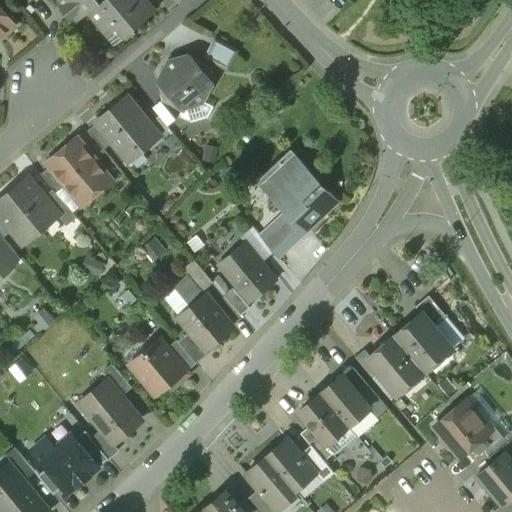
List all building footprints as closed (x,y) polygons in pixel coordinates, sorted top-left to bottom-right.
[(57,0),(76,22),(88,12),(102,0),(57,0)] [(102,0),(88,12),(104,31),(118,20),(128,31),(153,10),(144,0),(102,0)] [(0,8),(0,37),(14,26),(0,8)] [(236,51),(215,40),(205,58),(226,69),(236,51)] [(205,65),(188,56),(168,62),(159,79),(165,99),(183,108),(184,108),(190,122),(207,117),(212,107),(202,101),(211,84),(205,65)] [(126,99),(107,113),(106,112),(94,122),(95,123),(111,143),(119,153),(130,145),(134,150),(154,134),(126,99)] [(111,143),(95,123),(86,130),(102,150),(111,143)] [(110,182),(75,138),(64,147),(68,152),(61,158),(56,158),(51,162),(50,167),(49,168),(64,186),(80,206),(110,182)] [(324,192),(288,153),(261,178),(291,210),(286,214),(294,223),(299,218),(308,228),(334,203),(335,198),(329,192),(324,192)] [(64,186),(49,168),(40,175),(53,190),(55,193),(64,186)] [(43,199),(26,179),(0,200),(0,219),(11,232),(18,241),(38,224),(42,229),(56,217),(57,216),(43,199)] [(55,193),(53,190),(43,199),(57,216),(56,217),(65,228),(76,218),(55,193)] [(11,232),(0,219),(0,235),(3,239),(11,232)] [(277,222),(261,238),(277,257),(294,241),(277,222)] [(10,252),(0,239),(0,258),(1,259),(10,252)] [(275,282),(243,243),(217,264),(249,303),(275,282)] [(212,283),(193,260),(182,269),(187,274),(201,292),(202,291),(212,283)] [(201,292),(187,274),(174,288),(190,307),(177,318),(189,331),(204,350),(205,349),(232,327),(205,295),(202,291),(201,292)] [(246,306),(232,289),(223,296),(237,313),(246,306)] [(446,316),(428,295),(416,306),(421,312),(422,312),(434,326),(446,316)] [(434,326),(422,312),(421,312),(394,335),(425,372),(453,348),(434,326)] [(204,350),(189,331),(177,341),(195,363),(208,353),(205,349),(204,350)] [(425,372),(394,335),(370,355),(366,358),(379,373),(397,395),(425,372)] [(160,339),(129,366),(155,396),(175,380),(178,384),(189,374),(187,371),(167,348),(160,339)] [(177,341),(176,340),(167,348),(187,371),(195,363),(177,341)] [(365,349),(355,357),(373,378),(379,373),(366,358),(370,355),(365,349)] [(130,386),(111,364),(100,373),(106,379),(107,379),(120,395),(130,386)] [(369,407),(342,374),(320,393),(347,425),(369,407)] [(120,395),(107,379),(106,379),(77,404),(100,431),(113,446),(114,445),(142,421),(120,395)] [(347,425),(320,393),(297,412),(310,427),(324,444),(325,444),(347,425)] [(464,401),(433,427),(459,458),(467,451),(490,432),(488,430),(464,401)] [(490,432),(467,451),(475,460),(503,438),(493,426),(488,430),(490,432)] [(324,444),(310,427),(301,435),(311,446),(323,461),(333,453),(325,444),(324,444)] [(91,439),(85,431),(75,439),(98,467),(107,459),(91,439)] [(113,446),(100,431),(91,439),(107,459),(119,450),(114,445),(113,446)] [(71,435),(40,460),(62,486),(67,492),(77,484),(78,485),(89,476),(88,475),(98,467),(75,439),(71,435)] [(301,455),(287,438),(265,456),(294,490),(314,473),(315,472),(301,455)] [(33,471),(12,446),(1,456),(5,462),(7,461),(23,480),(33,471)] [(323,461),(311,446),(301,455),(315,472),(314,473),(323,484),(334,474),(323,461)] [(511,461),(504,452),(475,476),(502,508),(511,499),(511,461)] [(294,490),(265,456),(243,474),(256,490),(274,511),(275,510),(296,493),(294,490)] [(5,462),(0,466),(0,511),(46,511),(49,510),(23,480),(7,461),(5,462)] [(62,486),(47,468),(37,476),(53,494),(62,486)] [(274,511),(256,490),(246,498),(247,499),(257,511),(276,511),(275,510),(274,511)] [(224,491),(202,509),(203,511),(241,511),(237,507),(224,491)] [(257,511),(247,499),(237,507),(241,511),(257,511)]
